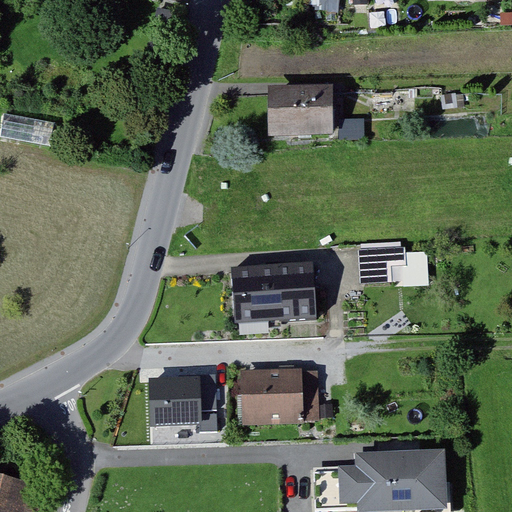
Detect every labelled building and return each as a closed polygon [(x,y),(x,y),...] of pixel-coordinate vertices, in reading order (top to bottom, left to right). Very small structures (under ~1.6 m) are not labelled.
[(336,95),(269,96),(270,140),(337,139),(336,95)] [(1,141),(53,142),(53,116),(2,115),(1,141)] [(397,248),(362,250),(364,285),(399,283),(397,248)] [(314,264),(232,270),(237,327),(318,321),(314,264)] [(225,417),(224,381),(219,381),(219,366),(197,367),(197,377),(168,378),(169,421),(220,420),(220,417),(225,417)] [(321,373),(247,375),(248,424),(323,422),(321,373)] [(450,454),(364,458),(365,469),(320,471),(322,511),(452,506),(450,454)] [(37,511),(42,493),(0,481),(0,511),(37,511)]
